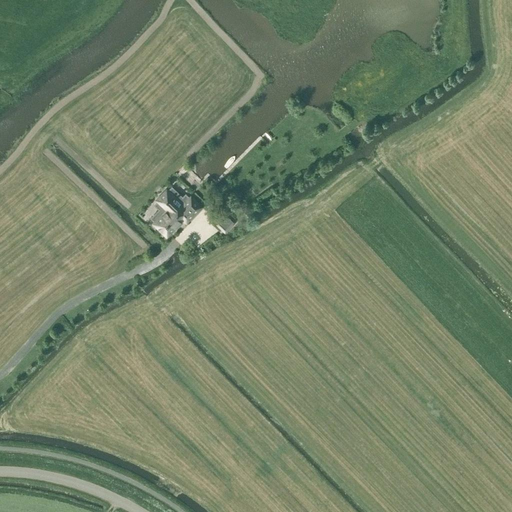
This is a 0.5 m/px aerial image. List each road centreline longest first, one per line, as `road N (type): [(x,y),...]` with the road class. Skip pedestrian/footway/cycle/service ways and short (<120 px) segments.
road 1 (track): [(511,288),(392,163),(401,139),(486,75),(486,0)]
road 2 (tertiary): [(137,511),(63,480),(0,472)]
